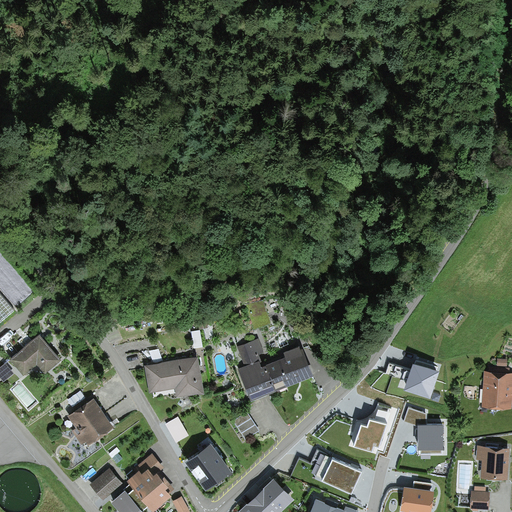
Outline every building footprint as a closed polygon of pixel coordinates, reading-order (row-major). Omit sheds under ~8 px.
[(0,295),(0,322),(13,311),(0,295)] [(270,323),(262,300),(245,307),(254,329),(270,323)] [(61,361),(40,335),(11,360),(24,376),(37,366),(44,374),(61,361)] [(258,339),(237,347),(245,367),(237,370),(249,401),(312,377),(300,346),(266,359),(258,339)] [(197,357),(145,366),(149,393),(175,388),(177,398),(204,394),(197,357)] [(497,367),(507,367),(507,359),(497,358),(497,367)] [(415,364),(436,371),(438,367),(416,360),(415,364)] [(14,373),(5,364),(0,368),(0,377),(4,382),(14,373)] [(404,390),(430,399),(439,372),(436,371),(415,364),(413,364),(404,390)] [(489,371),(484,371),(482,407),(511,409),(511,400),(511,372),(509,373),(489,371)] [(88,446),(114,428),(94,399),(67,416),(76,429),(72,431),(82,445),(86,442),(88,446)] [(418,427),(418,426),(426,426),(427,414),(408,408),(404,422),(418,427)] [(247,411),(232,421),(245,440),(260,431),(247,411)] [(361,425),(354,446),(372,452),(374,446),(379,448),(387,423),(370,418),(367,427),(361,425)] [(444,450),(443,426),(426,426),(418,426),(418,427),(418,450),(420,450),(442,450),(444,450)] [(232,475),(211,444),(185,463),(206,492),(232,475)] [(510,448),(477,446),(476,460),(482,460),(481,479),(508,480),(510,448)] [(125,491),(111,503),(118,511),(142,511),(148,507),(153,511),(172,497),(169,494),(174,489),(160,472),(164,468),(152,454),(126,476),(129,479),(127,481),(129,484),(124,490),(125,491)] [(350,468),(332,460),(322,481),(351,495),(362,473),(358,471),(359,467),(352,464),(350,468)] [(122,483),(109,469),(91,485),(103,499),(122,483)] [(274,479),(238,511),(281,511),(294,500),(274,479)] [(413,488),(431,491),(433,483),(414,481),(413,488)] [(413,488),(404,487),(401,511),(407,511),(431,511),(434,491),(431,491),(413,488)] [(475,491),(471,491),(470,509),(489,510),(490,492),(486,492),(475,491)] [(181,496),(173,501),(178,511),(189,511),(190,511),(181,496)] [(344,511),(316,500),(310,511),(345,511),(346,511),(344,511)]
